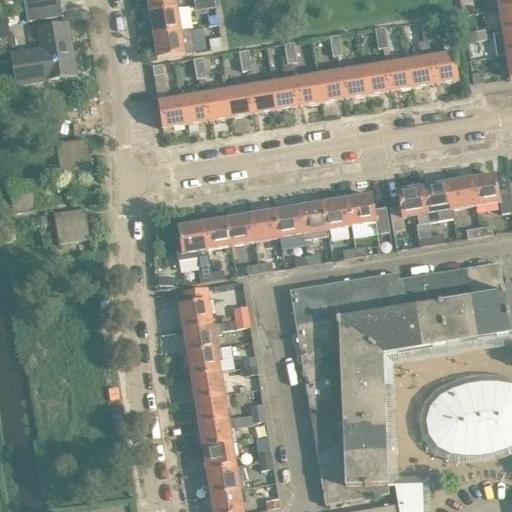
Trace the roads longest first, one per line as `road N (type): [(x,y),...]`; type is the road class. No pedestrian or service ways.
road 1 (residential): [(303,511),(270,285),(511,246)]
road 2 (residential): [(128,178),(511,118)]
road 3 (residential): [(157,506),(126,298),(128,178)]
road 4 (residential): [(128,178),(103,0)]
